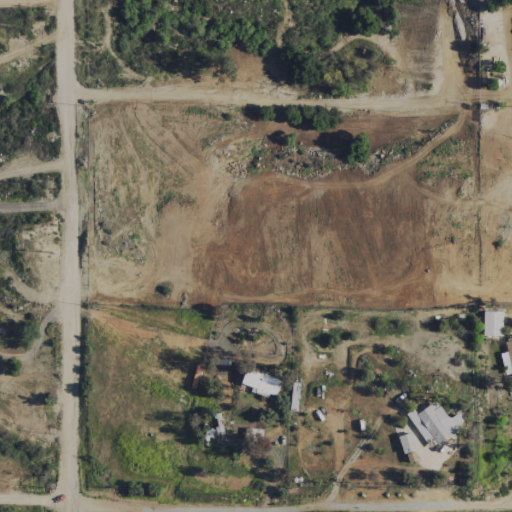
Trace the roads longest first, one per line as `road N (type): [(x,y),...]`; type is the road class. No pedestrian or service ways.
road 1 (residential): [(66,0),(66,511)]
road 2 (residential): [(67,99),(511,98)]
